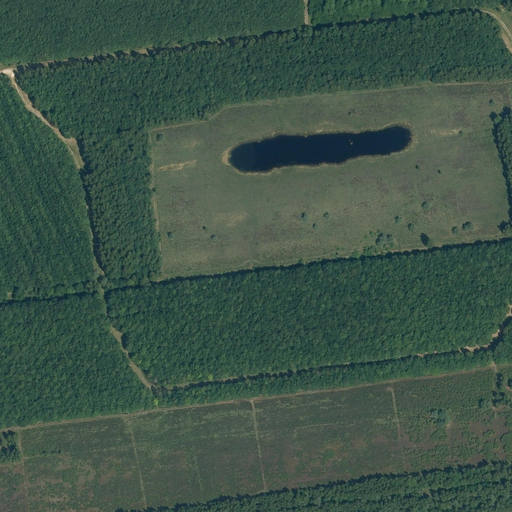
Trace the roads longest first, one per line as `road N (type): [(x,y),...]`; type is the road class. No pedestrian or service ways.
road 1 (track): [(482,345),(144,385),(102,307),(71,153),(18,93),(10,68)]
road 2 (track): [(511,244),(0,312)]
road 3 (track): [(10,68),(303,30)]
road 4 (track): [(303,30),(477,8),(490,11),(511,41)]
